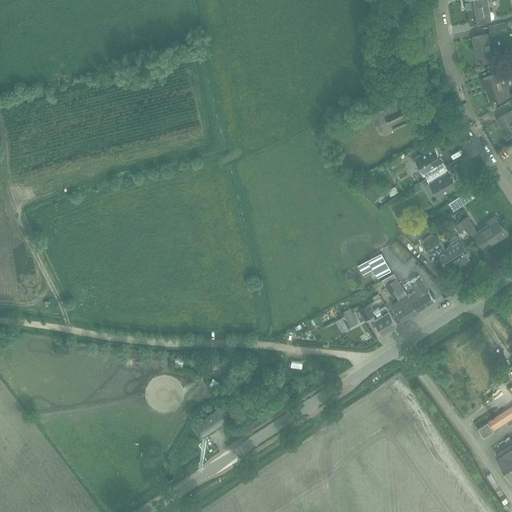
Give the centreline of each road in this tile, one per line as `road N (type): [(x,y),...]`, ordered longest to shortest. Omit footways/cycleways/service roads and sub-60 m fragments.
road 1 (tertiary): [(145,511),(511,276)]
road 2 (track): [(0,319),(148,343),(266,345),(376,363)]
road 3 (residential): [(511,195),(466,115),(439,0)]
road 4 (track): [(396,236),(337,173),(313,125)]
